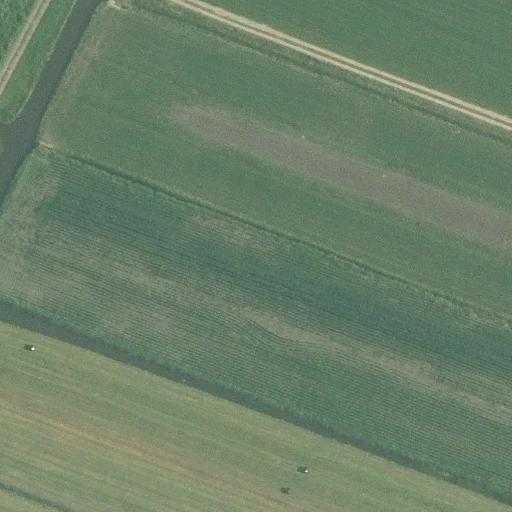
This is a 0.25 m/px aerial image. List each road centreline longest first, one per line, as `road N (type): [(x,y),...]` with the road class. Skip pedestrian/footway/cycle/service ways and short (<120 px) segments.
road 1 (track): [(511,124),(183,0)]
road 2 (track): [(122,0),(39,166)]
